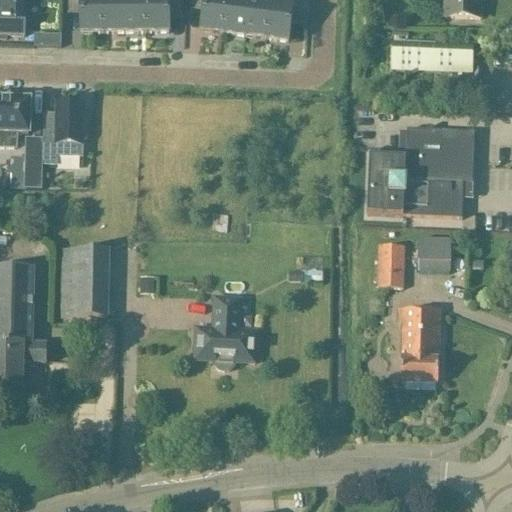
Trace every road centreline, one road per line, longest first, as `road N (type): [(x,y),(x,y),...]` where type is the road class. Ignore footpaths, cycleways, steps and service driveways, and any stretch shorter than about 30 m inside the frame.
road 1 (residential): [(64,511),(234,475),(370,469),(502,484)]
road 2 (residential): [(324,0),(321,69),(307,83),(0,70)]
